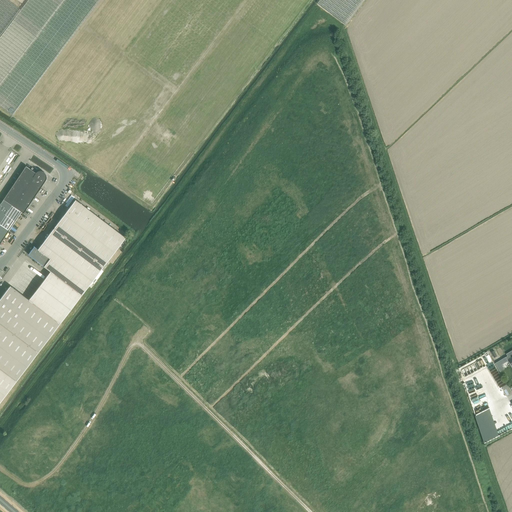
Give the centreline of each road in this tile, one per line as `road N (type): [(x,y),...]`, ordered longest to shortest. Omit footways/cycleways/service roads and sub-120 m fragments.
road 1 (track): [(136,341),(308,511)]
road 2 (track): [(0,468),(28,485),(54,471),(143,332)]
road 3 (unclassified): [(0,265),(70,173),(0,126)]
